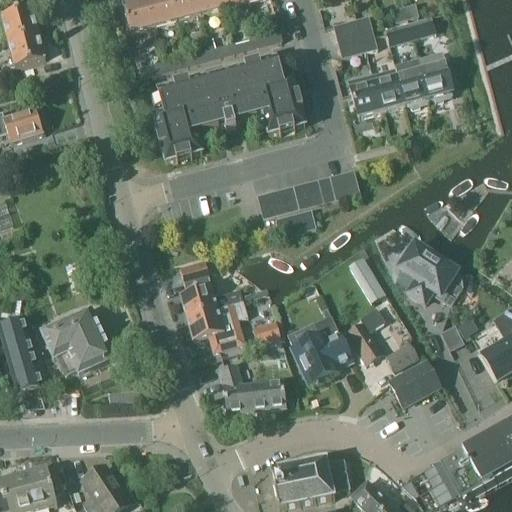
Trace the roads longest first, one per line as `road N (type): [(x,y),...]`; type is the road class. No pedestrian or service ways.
road 1 (residential): [(127,206),(337,145),(302,0)]
road 2 (unclassified): [(214,481),(295,436),(340,432),(412,465),(511,405)]
road 3 (tertiary): [(127,206),(198,426)]
road 4 (tertiary): [(66,0),(127,206)]
road 5 (residential): [(198,426),(0,437)]
